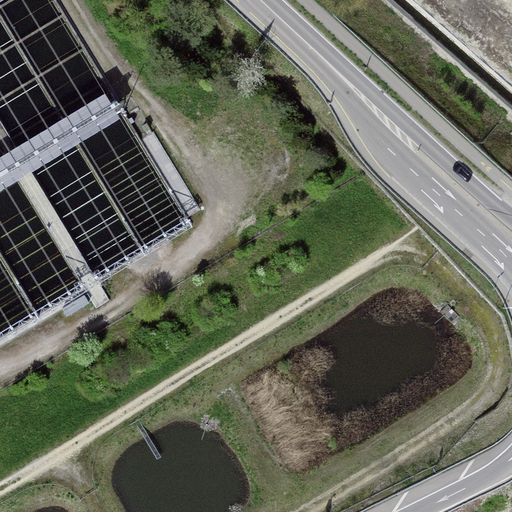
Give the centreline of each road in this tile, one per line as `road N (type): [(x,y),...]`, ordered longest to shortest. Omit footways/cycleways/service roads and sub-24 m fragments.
road 1 (track): [(511,163),(0,487)]
road 2 (secondary): [(257,0),(511,235)]
